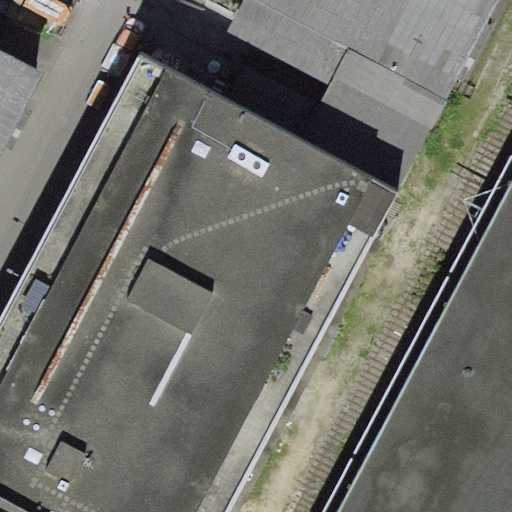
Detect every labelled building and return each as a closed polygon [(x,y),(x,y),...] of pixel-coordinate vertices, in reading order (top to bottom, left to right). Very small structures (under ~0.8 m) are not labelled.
[(399,188),(499,0),(242,0),(198,81),(399,188)] [(0,126),(35,60),(0,41),(0,126)] [(139,51),(0,314),(0,495),(32,511),(227,511),(399,188),(198,81),(139,51)] [(511,511),(511,196),(345,511),(511,511)] [(32,511),(0,495),(0,511),(32,511)]
